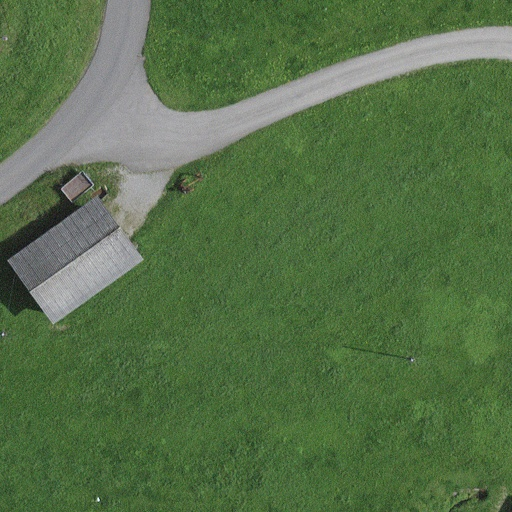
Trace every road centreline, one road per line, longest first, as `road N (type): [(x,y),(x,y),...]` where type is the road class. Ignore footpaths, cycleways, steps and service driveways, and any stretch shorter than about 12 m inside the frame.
road 1 (track): [(97,116),(196,138),(364,69),(490,41),(511,46)]
road 2 (unclassified): [(128,0),(132,19),(97,116),(0,183)]
